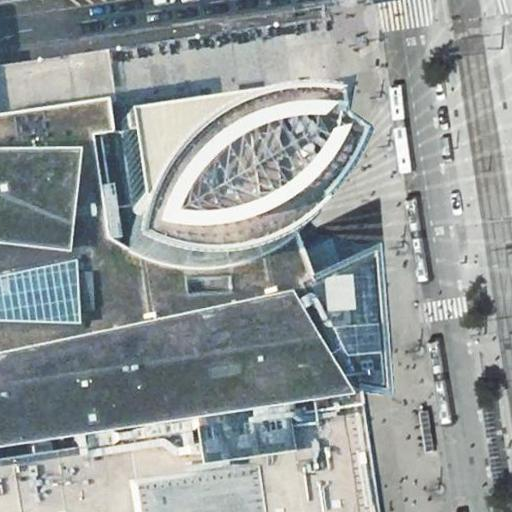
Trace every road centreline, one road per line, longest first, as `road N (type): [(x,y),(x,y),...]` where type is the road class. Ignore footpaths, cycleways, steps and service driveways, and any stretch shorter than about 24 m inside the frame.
road 1 (secondary): [(0,84),(297,35),(359,43),(389,59),(416,98),(436,168)]
road 2 (unclassified): [(395,0),(478,511)]
road 3 (secondary): [(436,168),(499,511)]
road 4 (secondary): [(0,34),(226,0)]
road 5 (secondary): [(412,0),(436,168)]
